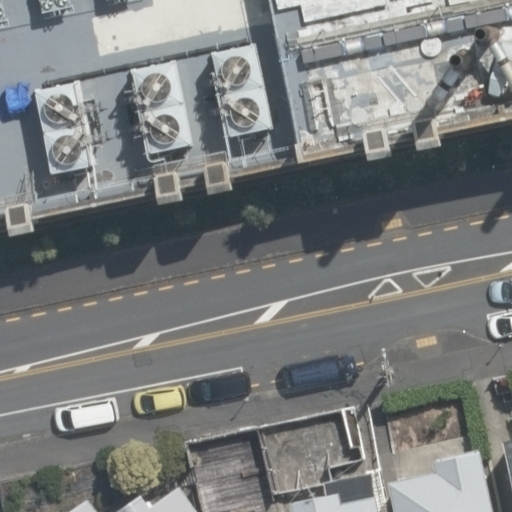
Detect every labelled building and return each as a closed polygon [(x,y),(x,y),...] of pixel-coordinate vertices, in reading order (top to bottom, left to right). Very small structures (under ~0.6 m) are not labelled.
[(511,0),(0,0),(0,227),(20,224),(23,235),(45,230),(42,218),(74,212),(169,192),(171,204),(193,199),(191,188),(217,182),(219,194),(242,190),(240,178),(379,149),(381,160),(403,155),(401,144),(428,138),(430,149),(450,144),(448,135),(511,121),(511,0)] [(384,511),(376,473),(356,477),(341,409),(260,427),(277,511),(298,506),(298,510),(291,511),(384,511)] [(188,440),(203,511),(244,511),(276,506),(274,497),(260,427),(260,426),(188,440)] [(497,511),(484,447),(440,456),(442,468),(395,478),(401,511),(497,511)] [(198,511),(179,484),(153,504),(144,491),(115,511),(88,511),(82,503),(68,511),(198,511)]
